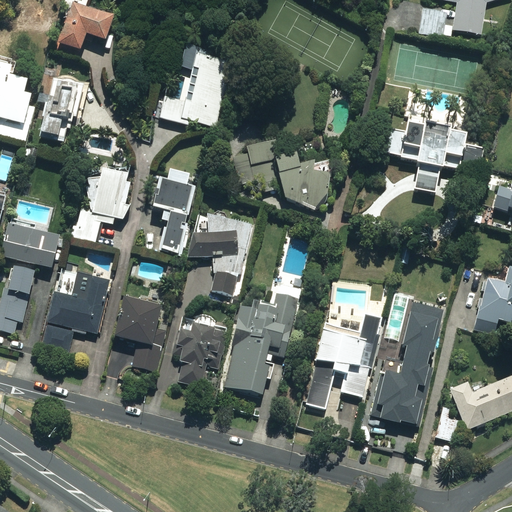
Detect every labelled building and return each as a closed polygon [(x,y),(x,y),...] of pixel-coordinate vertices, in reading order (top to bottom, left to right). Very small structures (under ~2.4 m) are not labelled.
[(445,0),(459,2),(455,31),(483,34),(488,3),(498,0),(445,0)] [(120,17),(76,4),(63,45),(85,51),(90,36),(112,42),(120,17)] [(445,38),(445,37),(452,37),(454,28),(447,27),(449,11),(423,7),(420,35),(445,38)] [(187,67),(194,69),(186,104),(168,100),(163,120),(190,126),(191,121),(217,128),(232,65),(201,58),(203,50),(191,47),(187,67)] [(0,64),(0,138),(23,145),(35,98),(29,96),(32,84),(12,79),(15,69),(0,64)] [(88,87),(53,78),(50,87),(55,88),(51,105),(48,104),(44,118),(47,119),(42,138),(67,144),(71,131),(73,132),(79,112),(81,113),(88,87)] [(429,128),(428,131),(410,128),(409,136),(393,134),(390,156),(405,159),(404,160),(422,163),(421,166),(423,166),(419,190),(439,193),(443,171),(447,172),(448,168),(462,171),(464,161),(466,161),(469,138),(457,136),(458,132),(429,128)] [(250,150),(254,166),(285,159),(282,142),(250,150)] [(301,155),(280,161),(286,203),(317,213),(330,201),(334,175),(317,175),(317,163),(305,167),(301,155)] [(128,177),(103,171),(101,179),(88,180),(89,188),(86,188),(90,210),(81,208),(74,237),(96,242),(101,222),(114,225),(115,219),(123,221),(131,207),(126,206),(130,186),(127,185),(128,177)] [(198,191),(167,182),(164,201),(159,200),(158,210),(175,212),(166,253),(182,257),(198,191)] [(511,191),(499,188),(493,209),(511,215),(511,211),(511,191)] [(12,226),(5,259),(56,271),(63,238),(12,226)] [(197,237),(191,260),(242,256),(240,233),(197,237)] [(183,270),(171,268),(169,281),(181,283),(183,270)] [(33,297),(38,274),(18,269),(13,290),(7,288),(1,317),(0,316),(0,331),(17,336),(20,323),(24,324),(31,296),(33,297)] [(239,277),(219,273),(214,291),(235,295),(239,277)] [(511,275),(508,288),(491,282),(475,332),(498,340),(503,323),(511,325),(511,275)] [(113,283),(93,278),(88,302),(57,295),(50,325),(101,337),(113,283)] [(262,313),(240,308),(232,347),(233,347),(224,389),(268,398),(274,370),(269,369),(271,357),(302,364),(309,332),(296,330),(302,301),(281,296),(277,311),(263,308),(262,313)] [(118,340),(138,344),(133,369),(159,374),(164,350),(157,348),(165,308),(127,300),(118,340)] [(447,311),(415,303),(404,347),(411,349),(404,377),(389,374),(388,377),(384,376),(373,419),(405,427),(406,423),(420,427),(426,401),(421,400),(423,390),(428,391),(434,369),(430,368),(434,356),(440,357),(443,346),(438,345),(447,311)] [(366,399),(386,320),(368,315),(362,342),(327,334),(309,409),(327,413),(336,375),(346,377),(342,393),(366,399)] [(76,333),(49,326),(42,352),(70,359),(76,333)] [(196,335),(180,332),(175,356),(184,358),(179,385),(203,389),(207,371),(204,371),(206,360),(216,362),(217,355),(220,356),(222,349),(226,350),(229,334),(197,328),(196,335)] [(471,385),(452,393),(467,432),(511,414),(511,378),(475,394),(471,385)] [(453,411),(444,409),(439,440),(458,444),(462,423),(451,421),(453,411)]
